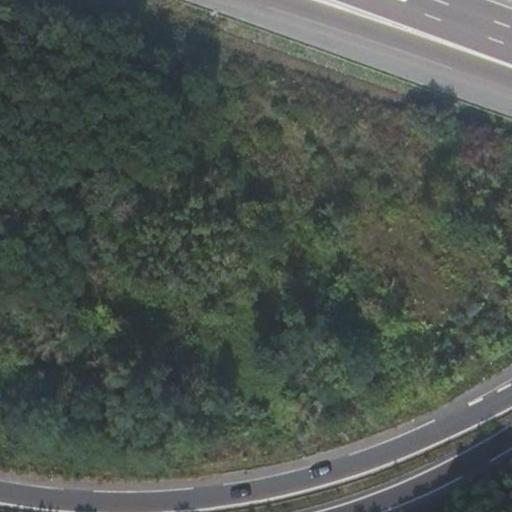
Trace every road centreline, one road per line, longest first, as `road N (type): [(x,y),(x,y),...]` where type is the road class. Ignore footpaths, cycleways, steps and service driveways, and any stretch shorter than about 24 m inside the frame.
road 1 (motorway): [(511,396),(355,470),(219,502),(119,511)]
road 2 (motorway): [(241,0),(481,72),(511,72)]
road 3 (motorway): [(345,511),(511,446)]
